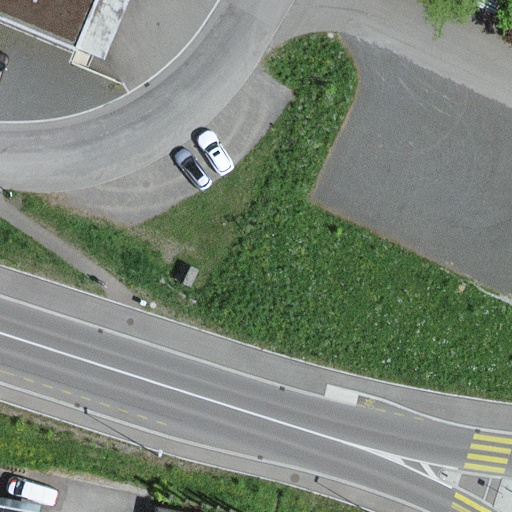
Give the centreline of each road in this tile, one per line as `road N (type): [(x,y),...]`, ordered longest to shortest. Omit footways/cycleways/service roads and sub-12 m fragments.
road 1 (secondary): [(0,333),(354,443)]
road 2 (secondary): [(511,461),(354,443)]
road 3 (secondary): [(354,443),(477,511)]
